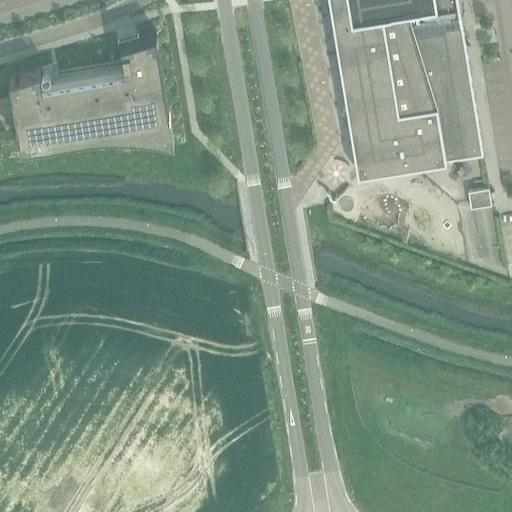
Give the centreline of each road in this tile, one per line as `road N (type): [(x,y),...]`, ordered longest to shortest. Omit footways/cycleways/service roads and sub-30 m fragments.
road 1 (residential): [(220,0),(304,511)]
road 2 (residential): [(335,511),(253,0)]
road 3 (residential): [(0,50),(138,0)]
